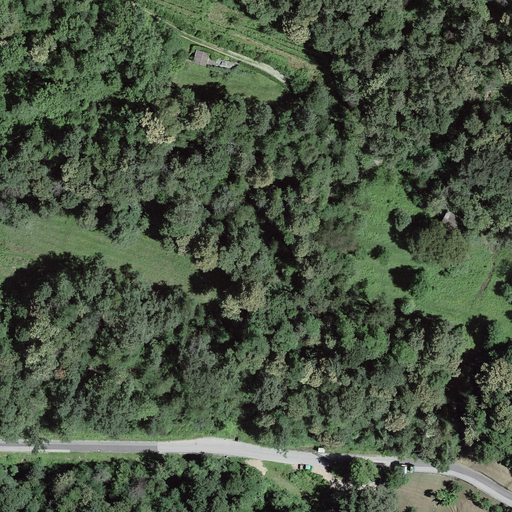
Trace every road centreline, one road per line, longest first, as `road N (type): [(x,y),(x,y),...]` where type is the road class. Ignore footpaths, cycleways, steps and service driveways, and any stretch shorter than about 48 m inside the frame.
road 1 (unclassified): [(511,499),(447,467),(0,442)]
road 2 (track): [(382,159),(274,173),(246,190),(165,205),(0,183)]
road 3 (track): [(119,0),(276,73),(401,170)]
road 4 (track): [(401,170),(511,242)]
